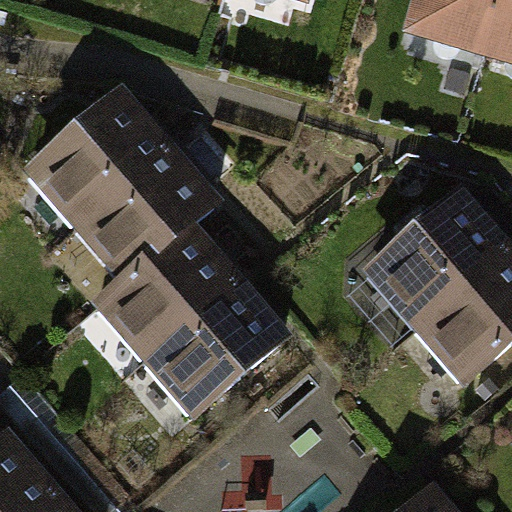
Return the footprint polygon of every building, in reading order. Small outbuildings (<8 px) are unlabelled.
[(511,0),(409,0),(400,34),(511,66),(511,0)] [(72,230),(176,145),(125,83),(21,168),(72,230)] [(72,230),(115,283),(196,219),(220,199),(176,145),(72,230)] [(405,327),(505,241),(456,184),(356,269),(405,327)] [(139,361),(243,277),(196,219),(115,283),(91,303),(139,361)] [(511,249),(505,241),(405,327),(454,383),(511,336),(511,249)] [(139,361),(196,422),(295,337),(243,277),(139,361)] [(0,511),(34,511),(61,489),(10,430),(0,438),(0,511)] [(462,511),(438,484),(407,511),(462,511)] [(80,511),(61,489),(34,511),(80,511)]
